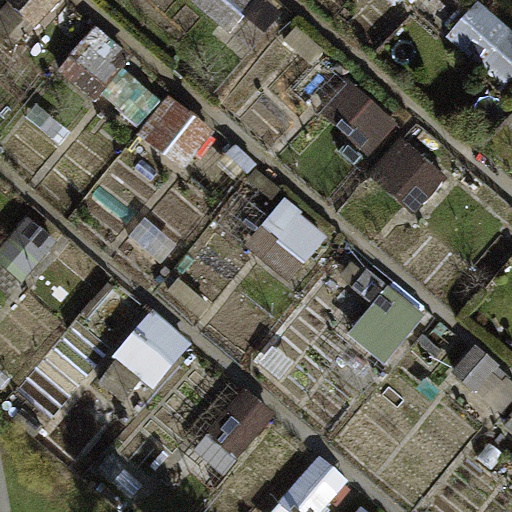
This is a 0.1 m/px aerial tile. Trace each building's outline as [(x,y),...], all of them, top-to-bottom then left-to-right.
[(0,20),(26,43),(65,0),(1,0),(0,2),(0,20)] [(71,68),(95,99),(137,66),(112,36),(71,68)] [(143,64),(109,95),(184,175),(218,144),(143,64)] [(408,143),(382,173),(423,207),(448,177),(408,143)] [(271,226),(308,264),(333,240),(296,202),(271,226)] [(393,366),(431,316),(394,288),(356,338),(393,366)] [(292,502),(303,511),(325,511),(352,480),(328,460),(292,502)]
